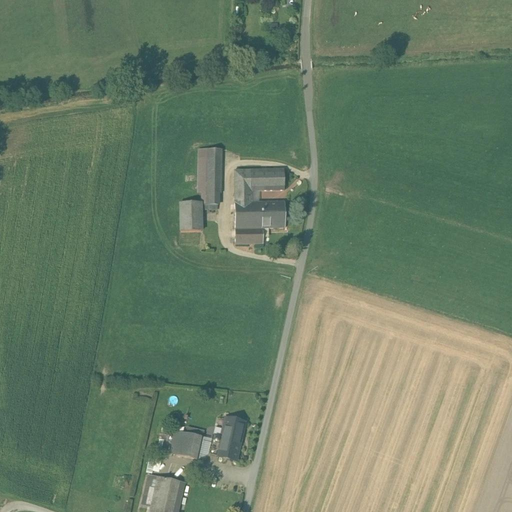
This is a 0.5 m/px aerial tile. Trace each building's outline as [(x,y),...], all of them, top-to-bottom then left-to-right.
[(220,150),(198,150),(197,194),(202,194),(202,206),(203,206),(203,210),(217,211),(217,195),(220,195),(220,150)] [(284,192),(283,171),(233,172),(234,204),(252,204),(251,192),(284,192)] [(283,202),(252,204),(234,204),(235,230),(262,229),(284,229),(283,202)] [(201,232),(200,204),(180,204),(180,233),(201,232)] [(262,229),(235,230),(235,245),(262,245),(262,229)] [(244,424),(225,420),(222,435),(217,457),(236,461),(244,424)] [(208,454),(217,457),(222,435),(213,433),(208,454)] [(203,439),(184,434),(182,441),(179,457),(198,461),(203,439)] [(173,439),(162,437),(157,459),(168,461),(170,454),(173,439)] [(170,454),(179,457),(182,441),(173,439),(170,454)] [(176,511),(182,484),(158,479),(150,511),(176,511)]
